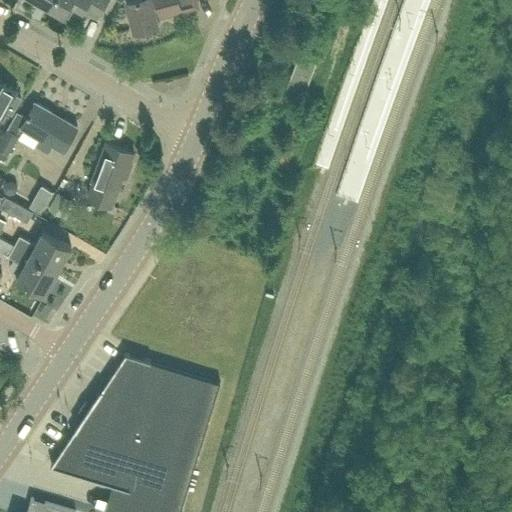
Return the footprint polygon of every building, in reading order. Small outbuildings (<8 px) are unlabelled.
[(52,0),(49,6),(68,17),(75,4),(96,16),(105,0),(52,0)] [(156,15),(181,8),(178,0),(127,0),(135,29),(158,23),(156,15)] [(304,91),(316,59),(299,53),(287,84),(304,91)] [(21,98),(14,94),(16,91),(0,81),(0,119),(5,110),(12,113),(21,98)] [(62,152),(77,127),(35,102),(29,113),(28,112),(26,116),(27,117),(20,127),(41,139),(37,146),(47,152),(51,145),(62,152)] [(18,135),(7,128),(0,140),(0,148),(7,153),(18,135)] [(293,167),(300,144),(290,141),(283,164),(293,167)] [(129,163),(134,152),(106,142),(91,181),(93,181),(87,196),(110,205),(122,176),(126,178),(132,164),(129,163)] [(146,153),(153,172),(169,166),(162,147),(146,153)] [(35,205),(46,211),(57,189),(46,183),(35,205)] [(72,218),(80,201),(58,192),(55,199),(59,200),(55,211),(72,218)] [(0,207),(23,221),(29,210),(4,196),(0,202),(0,207)] [(18,237),(13,245),(57,270),(70,248),(42,232),(34,246),(18,237)] [(0,250),(8,255),(12,247),(0,239),(0,250)] [(23,265),(16,277),(44,293),(57,270),(13,245),(12,247),(8,255),(7,256),(23,265)] [(120,511),(179,511),(220,381),(150,360),(151,359),(126,351),(101,387),(101,386),(74,426),(75,427),(51,463),(128,487),(120,511)] [(75,511),(76,510),(45,500),(44,502),(45,502),(42,511),(75,511)]
